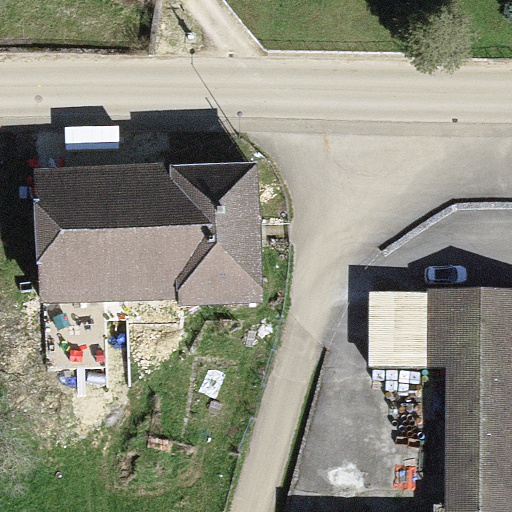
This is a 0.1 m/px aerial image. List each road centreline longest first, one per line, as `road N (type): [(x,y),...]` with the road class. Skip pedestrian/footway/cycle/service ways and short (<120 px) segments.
road 1 (secondary): [(0,90),(511,90)]
road 2 (track): [(253,511),(371,90)]
